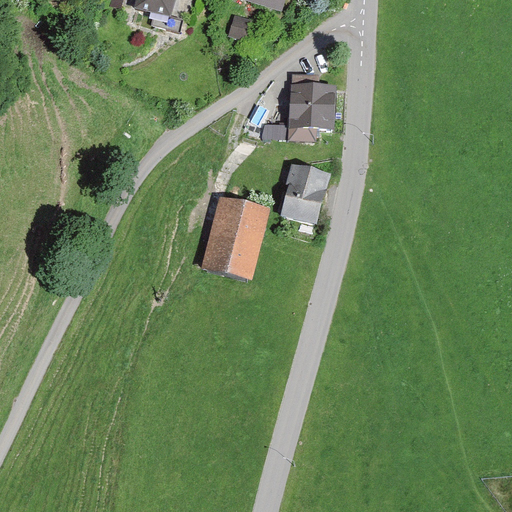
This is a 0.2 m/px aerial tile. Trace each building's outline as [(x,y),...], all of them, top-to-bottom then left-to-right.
[(166,19),(171,0),(135,0),(133,10),(154,16),(151,26),(162,30),(165,19),(166,19)] [(246,0),(274,8),(276,0),(246,0)] [(312,132),(328,133),(331,91),(314,91),(314,79),(290,78),(287,141),(311,143),(312,132)] [(279,217),(310,225),(324,178),(292,170),(279,217)] [(203,272),(244,282),(262,213),(221,202),(203,272)]
